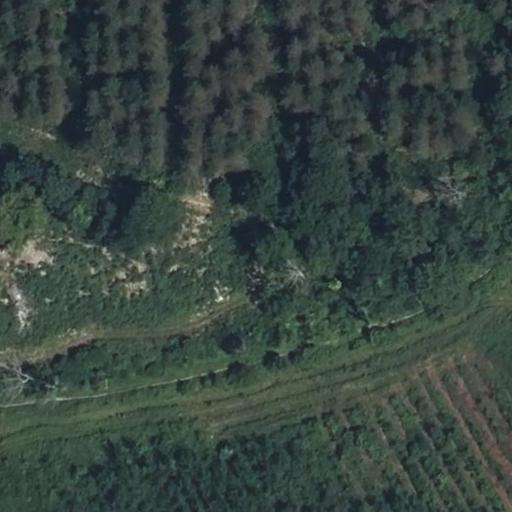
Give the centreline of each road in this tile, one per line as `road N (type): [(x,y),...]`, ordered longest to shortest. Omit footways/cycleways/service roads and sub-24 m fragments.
road 1 (track): [(0,349),(150,335),(229,306),(272,266),(511,148)]
road 2 (track): [(272,266),(0,122)]
